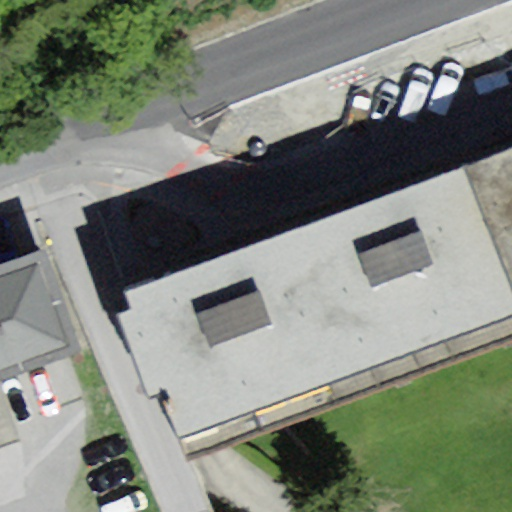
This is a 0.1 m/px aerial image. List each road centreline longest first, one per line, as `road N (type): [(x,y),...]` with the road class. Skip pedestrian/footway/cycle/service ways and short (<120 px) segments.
road 1 (secondary): [(17,142),(405,0)]
road 2 (residential): [(17,142),(167,511)]
